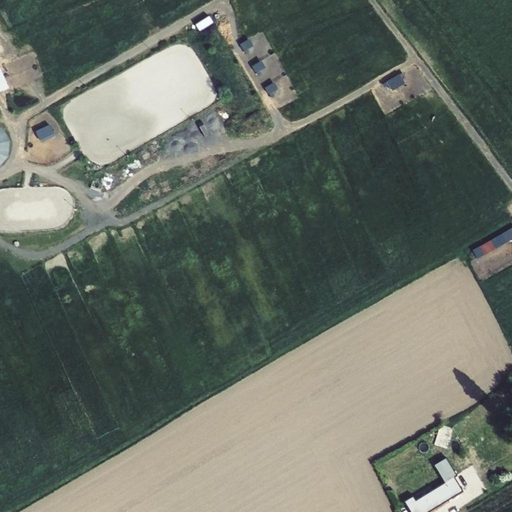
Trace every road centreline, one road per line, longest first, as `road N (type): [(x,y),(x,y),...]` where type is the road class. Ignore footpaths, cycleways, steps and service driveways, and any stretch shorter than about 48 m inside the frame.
road 1 (track): [(0,173),(19,163),(23,114),(219,0)]
road 2 (track): [(371,0),(511,185)]
